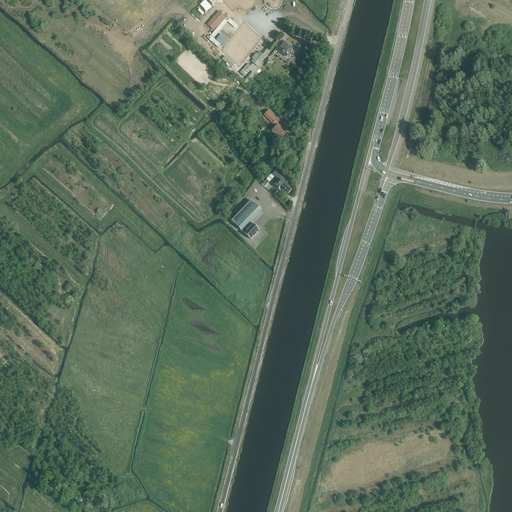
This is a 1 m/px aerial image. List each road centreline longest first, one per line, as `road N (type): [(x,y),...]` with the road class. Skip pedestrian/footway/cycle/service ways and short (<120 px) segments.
road 1 (unclassified): [(219,511),(349,0)]
road 2 (trunk): [(377,134),(315,370)]
road 3 (trunk): [(315,370),(386,172)]
road 4 (trunk): [(386,172),(428,0)]
road 5 (trunk): [(278,511),(315,370)]
road 6 (trunk): [(409,0),(377,134)]
road 7 (trunk): [(386,172),(511,200)]
